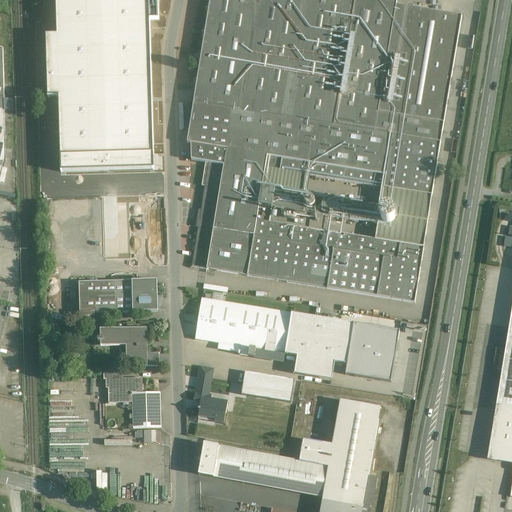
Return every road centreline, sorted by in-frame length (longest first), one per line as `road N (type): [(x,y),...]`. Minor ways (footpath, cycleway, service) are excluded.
road 1 (secondary): [(505,0),(420,511)]
road 2 (residential): [(180,511),(168,43),(178,0)]
